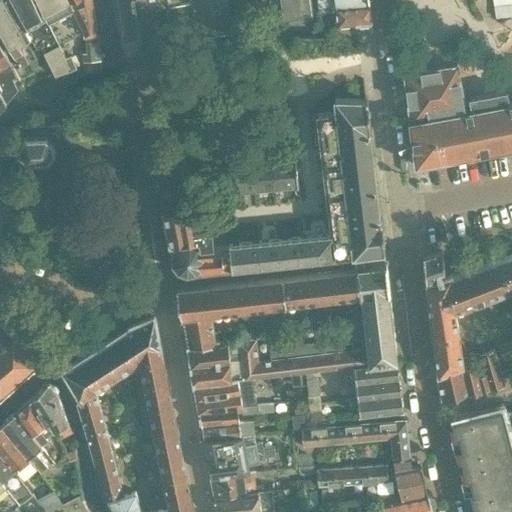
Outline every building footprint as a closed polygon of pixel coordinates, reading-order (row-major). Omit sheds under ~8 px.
[(9,0),(0,0),(0,11),(32,68),(43,63),(37,48),(30,37),(9,0)] [(9,0),(30,37),(37,48),(43,63),(44,62),(48,69),(51,67),(44,51),(59,44),(38,0),(9,0)] [(68,0),(38,0),(59,44),(44,51),(51,67),(55,75),(61,72),(70,69),(71,72),(77,70),(71,57),(66,59),(62,48),(65,46),(63,42),(83,32),(72,9),(73,9),(68,0)] [(68,0),(73,9),(72,9),(83,32),(85,36),(87,36),(89,64),(90,64),(90,65),(98,60),(98,34),(91,2),(90,0),(68,0)] [(134,0),(136,11),(169,7),(191,3),(190,0),(134,0)] [(233,32),(227,0),(190,0),(191,3),(196,35),(233,32)] [(280,0),(283,23),(313,19),(310,0),(280,0)] [(317,0),(319,12),(336,10),(369,6),(368,0),(317,0)] [(511,0),(492,0),(494,7),(495,20),(511,19),(511,13),(511,0)] [(191,3),(169,7),(136,11),(140,42),(196,35),(191,3)] [(336,10),(337,28),(353,27),(354,30),(369,28),(370,28),(371,27),(371,26),(371,23),(369,6),(336,10)] [(0,46),(13,69),(16,76),(18,80),(34,72),(32,68),(0,11),(0,46)] [(235,19),(238,30),(254,27),(251,13),(241,15),(241,18),(235,19)] [(0,46),(0,95),(5,105),(18,90),(13,78),(16,76),(13,69),(0,46)] [(160,56),(144,59),(146,70),(162,68),(160,56)] [(457,65),(404,74),(410,122),(415,166),(511,148),(511,103),(509,104),(506,91),(469,98),(471,111),(465,112),(457,65)] [(332,234),(229,244),(232,269),(284,264),(334,258),(334,257),(353,255),(353,256),(385,252),(381,220),(380,220),(369,132),(371,132),(367,100),(335,98),(336,112),(317,114),(332,234)] [(0,158),(15,157),(15,159),(19,159),(19,162),(18,162),(18,165),(21,165),(21,164),(24,164),(25,165),(49,164),(49,163),(53,157),(55,157),(54,143),(53,143),(47,138),(47,137),(23,138),(23,139),(19,145),(15,145),(15,146),(0,146),(0,158)] [(229,165),(232,192),(298,186),(296,158),(229,165)] [(192,207),(164,210),(171,244),(199,241),(200,248),(214,246),(212,229),(220,228),(217,204),(197,206),(197,205),(192,206),(192,207)] [(199,241),(171,244),(173,253),(172,256),(173,265),(179,272),(187,274),(196,273),(197,272),(232,269),(229,244),(214,246),(200,248),(199,241)] [(442,251),(423,257),(426,283),(425,283),(429,318),(436,376),(443,404),(469,393),(470,395),(481,393),(481,392),(488,391),(506,388),(494,348),(479,356),(484,375),(477,377),(472,360),(463,363),(461,345),(459,334),(456,317),(455,310),(511,289),(511,254),(510,255),(507,256),(453,276),(452,273),(445,275),(442,251)] [(370,363),(397,360),(389,291),(386,264),(357,267),(360,295),(355,296),(357,306),(354,307),(358,338),(360,338),(362,349),(362,350),(366,349),(368,349),(370,363)] [(211,312),(355,296),(360,295),(357,267),(177,286),(188,345),(219,342),(219,338),(215,339),(211,312)] [(193,511),(186,476),(154,316),(132,326),(63,370),(81,399),(77,401),(95,463),(105,493),(116,511),(193,511)] [(0,394),(30,369),(33,366),(34,365),(15,343),(13,344),(0,327),(0,394)] [(240,340),(244,378),(252,377),(353,366),(368,364),(366,349),(362,350),(362,349),(352,350),(333,352),(296,356),(258,361),(256,338),(240,340)] [(228,342),(230,360),(231,379),(237,378),(237,379),(244,378),(240,340),(228,342)] [(511,340),(498,347),(503,359),(511,355),(511,340)] [(188,345),(191,364),(230,360),(228,342),(228,341),(219,342),(188,345)] [(191,364),(194,383),(231,379),(230,360),(191,364)] [(353,366),(355,382),(399,377),(397,360),(368,364),(353,366)] [(194,383),(197,399),(240,392),(254,390),(252,377),(244,378),(237,379),(237,378),(231,379),(194,383)] [(355,382),(357,398),(401,393),(399,377),(355,382)] [(307,380),(308,388),(318,386),(317,378),(307,380)] [(49,381),(29,399),(44,420),(45,420),(46,422),(49,421),(54,431),(60,428),(64,435),(71,431),(57,394),(57,392),(49,381)] [(318,386),(308,388),(309,396),(319,394),(318,386)] [(197,399),(199,411),(256,404),(254,390),(240,392),(197,399)] [(401,393),(357,398),(359,415),(403,410),(401,393)] [(29,399),(15,411),(42,445),(48,441),(46,438),(54,431),(49,421),(46,422),(45,420),(44,420),(29,399)] [(293,401),(294,405),(295,415),(296,415),(303,414),(302,400),(293,401)] [(199,411),(202,426),(239,422),(238,413),(242,413),(243,415),(274,412),(272,403),(256,404),(237,406),(199,411)] [(511,511),(511,446),(502,408),(452,422),(456,437),(450,438),(454,452),(459,451),(467,479),(460,481),(464,495),(470,494),(475,511),(511,511)] [(15,411),(1,424),(32,465),(39,473),(46,468),(34,452),(42,445),(15,411)] [(311,412),(311,420),(322,419),(321,411),(311,412)] [(202,426),(204,440),(254,434),(252,420),(239,422),(202,426)] [(391,451),(392,458),(409,457),(408,449),(406,420),(301,430),(302,447),(390,438),(391,451)] [(0,424),(0,453),(16,474),(26,464),(29,467),(32,465),(1,424),(0,424)] [(208,460),(211,476),(249,472),(247,462),(265,459),(265,458),(275,456),(274,448),(263,450),(262,442),(255,443),(254,434),(204,440),(208,460)] [(76,451),(66,454),(70,461),(76,459),(76,451)] [(0,453),(0,478),(26,511),(46,511),(37,500),(16,474),(12,469),(0,453)] [(394,471),(402,500),(426,495),(420,466),(411,468),(409,457),(392,458),(394,471)] [(316,469),(318,486),(388,481),(386,465),(316,469)] [(211,477),(213,486),(252,482),(251,472),(249,472),(211,476),(211,477)] [(26,511),(0,478),(0,511),(26,511)] [(213,486),(215,496),(254,492),(252,482),(213,486)] [(215,496),(218,511),(271,511),(274,511),(272,490),(254,492),(215,496)] [(53,491),(37,500),(46,511),(48,510),(62,504),(53,491)] [(88,511),(80,495),(62,504),(48,510),(46,511),(88,511)] [(384,511),(430,511),(426,495),(402,500),(383,504),(384,511)]
